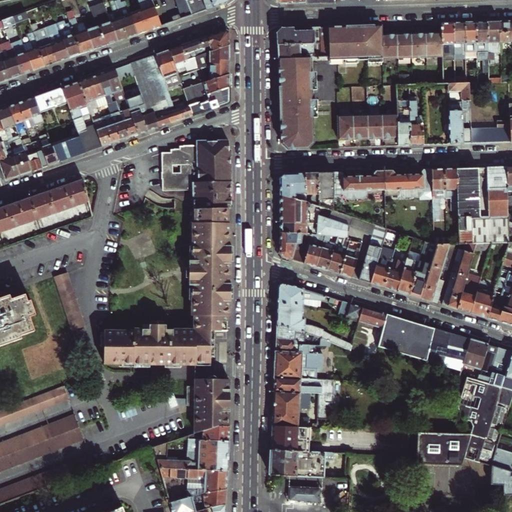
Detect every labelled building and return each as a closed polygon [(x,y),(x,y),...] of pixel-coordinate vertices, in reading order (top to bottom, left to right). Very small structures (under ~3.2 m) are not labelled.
[(137,0),(139,5),(149,32),(155,30),(161,27),(152,3),(151,0),(137,0)] [(151,0),(152,3),(159,0),(174,0),(181,20),(192,17),(187,0),(151,0)] [(201,10),(202,13),(209,11),(226,5),(228,2),(229,0),(187,0),(192,17),(200,14),(197,5),(202,4),(203,9),(201,10)] [(114,2),(115,5),(128,40),(132,38),(137,36),(130,15),(127,7),(122,9),(120,3),(117,3),(116,1),(114,2)] [(104,5),(91,9),(106,47),(112,45),(118,43),(107,15),(104,5)] [(128,40),(115,5),(110,6),(113,13),(107,15),(118,43),(122,41),(128,40)] [(135,13),(130,15),(137,36),(144,34),(149,32),(139,5),(133,7),(135,13)] [(97,28),(86,32),(93,52),(100,49),(106,47),(91,9),(91,10),(97,28)] [(12,18),(15,25),(28,21),(26,14),(12,18)] [(93,52),(86,32),(83,24),(76,26),(71,14),(67,15),(70,25),(81,56),(87,54),(93,52)] [(2,22),(8,40),(10,39),(7,30),(16,27),(15,25),(12,18),(2,22)] [(499,22),(500,41),(511,40),(511,21),(507,21),(499,22)] [(466,58),(476,57),(475,22),(470,23),(465,23),(465,53),(466,58)] [(488,63),(487,22),(480,22),(475,22),(476,57),(482,57),(483,82),(488,82),(488,63)] [(500,41),(499,22),(493,22),(487,22),(488,63),(495,63),(495,58),(500,58),(500,41)] [(56,26),(57,26),(69,60),(75,58),(81,56),(70,25),(65,27),(63,23),(56,26)] [(446,23),(440,23),(441,56),(441,59),(453,59),(453,53),(453,23),(446,23)] [(465,53),(465,23),(458,23),(453,23),(453,53),(465,53)] [(30,27),(33,34),(45,69),(51,66),(57,64),(45,30),(38,32),(36,25),(30,27)] [(360,26),(327,27),(329,55),(329,60),(339,59),(341,59),(352,59),(362,59),(373,58),(381,58),(380,33),(380,25),(360,26)] [(57,26),(45,30),(57,64),(63,62),(69,60),(57,26)] [(320,42),(277,43),(277,47),(278,55),(278,57),(310,56),(329,55),(327,27),(319,27),(320,42)] [(277,33),(277,43),(320,42),(319,27),(311,27),(311,30),(293,30),(293,28),(280,28),(279,31),(277,33)] [(208,37),(211,47),(205,49),(196,52),(198,57),(213,52),(230,46),(230,33),(228,31),(227,30),(208,37)] [(417,32),(410,32),(411,57),(426,57),(425,31),(417,32)] [(434,31),(425,31),(426,57),(441,56),(440,31),(434,31)] [(389,33),(380,33),(381,58),(396,58),(396,32),(389,33)] [(402,32),(396,32),(396,58),(411,57),(410,32),(402,32)] [(23,47),(25,53),(32,73),(39,71),(45,69),(33,34),(29,35),(29,37),(28,38),(30,45),(23,47)] [(208,37),(202,39),(205,49),(211,47),(208,37)] [(196,52),(205,49),(202,39),(191,43),(182,47),(185,56),(189,54),(196,52)] [(9,42),(0,45),(0,56),(8,81),(15,79),(21,77),(14,57),(9,42)] [(211,66),(211,65),(218,64),(218,61),(230,61),(230,52),(230,46),(213,52),(198,57),(194,58),(191,59),(190,60),(194,72),(200,70),(203,69),(202,67),(211,66)] [(186,61),(185,56),(182,47),(177,48),(171,51),(175,65),(186,61)] [(163,53),(155,56),(167,89),(182,83),(177,71),(175,65),(171,51),(163,53)] [(25,53),(14,57),(21,77),(27,75),(32,73),(25,53)] [(8,81),(0,56),(0,84),(4,83),(8,81)] [(149,58),(143,60),(161,111),(168,108),(170,112),(174,111),(173,106),(173,107),(171,102),(167,89),(155,56),(149,58)] [(310,56),(278,57),(279,88),(280,108),(280,124),(281,142),(287,148),(308,147),(314,141),(313,116),(312,98),(312,89),(311,71),(310,56)] [(154,113),(161,111),(143,60),(136,63),(130,65),(144,104),(142,104),(146,116),(150,114),(154,113)] [(186,61),(175,65),(177,71),(186,68),(188,74),(194,72),(190,60),(186,61)] [(218,64),(211,65),(211,66),(202,67),(203,69),(200,70),(200,72),(203,71),(203,83),(206,81),(230,73),(230,66),(230,61),(218,61),(218,64)] [(126,100),(128,106),(136,102),(140,101),(127,66),(121,68),(115,70),(126,100)] [(111,72),(106,73),(114,94),(119,109),(122,107),(121,102),(126,100),(115,70),(111,72)] [(114,94),(106,73),(102,75),(98,76),(97,76),(105,97),(114,94)] [(230,73),(206,81),(208,95),(230,87),(230,80),(230,73)] [(105,97),(97,76),(93,78),(88,79),(98,109),(108,105),(105,97)] [(98,109),(88,79),(84,81),(80,82),(79,82),(91,115),(93,121),(96,120),(93,110),(98,109)] [(77,134),(87,131),(85,127),(82,118),(91,115),(79,82),(72,85),(61,89),(67,105),(72,122),(77,134)] [(448,102),(449,124),(449,133),(449,143),(459,143),(470,143),(470,110),(469,82),(466,82),(454,83),(448,83),(448,91),(460,91),(460,101),(448,102)] [(190,101),(196,99),(193,91),(195,90),(194,86),(184,89),(188,102),(190,101)] [(191,105),(190,101),(188,102),(184,103),(185,107),(189,105),(192,116),(203,113),(229,103),(230,95),(230,87),(208,95),(209,100),(200,104),(199,102),(191,105)] [(34,98),(40,115),(67,105),(61,89),(47,94),(34,98)] [(35,127),(43,124),(40,115),(34,98),(29,100),(26,101),(35,127)] [(409,100),(410,144),(417,144),(423,144),(422,116),(416,116),(416,98),(409,98),(409,100)] [(404,144),(410,144),(409,100),(397,100),(397,113),(398,137),(398,145),(404,144)] [(26,130),(35,127),(26,101),(22,103),(17,105),(26,130)] [(142,133),(146,132),(142,121),(141,117),(136,102),(128,106),(129,109),(132,118),(138,135),(142,133)] [(185,107),(184,103),(182,104),(183,108),(178,109),(181,120),(186,118),(192,116),(189,105),(185,107)] [(17,133),(26,130),(17,105),(13,106),(9,107),(16,129),(17,133)] [(16,129),(9,107),(2,109),(0,110),(0,122),(6,141),(8,145),(15,143),(20,141),(20,140),(19,139),(14,140),(11,131),(16,129)] [(181,120),(178,109),(174,111),(170,112),(166,113),(170,124),(176,122),(181,120)] [(478,110),(470,110),(470,143),(499,142),(510,142),(509,120),(496,121),(495,127),(493,127),(493,129),(483,129),(482,122),(478,122),(478,110)] [(117,113),(111,115),(115,124),(123,121),(121,114),(118,115),(117,113)] [(159,128),(155,117),(154,113),(150,114),(152,118),(142,121),(146,132),(153,130),(159,128)] [(170,124),(166,113),(155,117),(159,128),(165,126),(170,124)] [(397,113),(382,114),(382,137),(390,137),(398,137),(397,113)] [(367,114),(353,115),(354,138),(360,138),(368,138),(367,114)] [(382,114),(367,114),(368,138),(376,138),(382,137),(382,114)] [(105,120),(102,121),(105,128),(115,124),(111,115),(104,118),(105,120)] [(353,115),(338,115),(339,139),(346,138),(354,138),(353,115)] [(138,135),(132,118),(123,121),(129,138),(133,137),(138,135)] [(95,128),(96,130),(105,128),(102,121),(94,124),(95,128)] [(129,138),(123,121),(115,124),(121,141),(125,139),(129,138)] [(121,141),(115,124),(105,128),(110,144),(116,143),(121,141)] [(77,134),(78,137),(83,154),(93,150),(102,147),(96,130),(95,128),(87,131),(77,134)] [(110,144),(105,128),(96,130),(102,147),(107,145),(110,144)] [(29,138),(31,144),(37,142),(40,141),(37,135),(29,138)] [(70,158),(83,154),(78,137),(51,147),(57,163),(70,158)] [(29,138),(20,140),(20,141),(22,147),(31,144),(29,138)] [(57,163),(51,147),(48,138),(40,141),(37,142),(40,152),(35,154),(40,169),(47,166),(52,164),(57,163)] [(0,152),(9,149),(8,145),(6,141),(0,143),(0,152)] [(24,174),(31,172),(26,157),(22,147),(20,141),(15,143),(17,150),(11,152),(12,157),(16,168),(19,176),(24,174)] [(164,153),(164,172),(198,172),(198,164),(230,164),(230,151),(229,151),(228,150),(228,147),(228,142),(226,141),(199,142),(199,146),(181,147),(181,150),(172,150),(172,153),(164,153)] [(9,149),(0,152),(0,160),(12,157),(11,152),(9,149)] [(26,157),(31,172),(36,170),(40,169),(35,154),(26,157)] [(12,157),(0,160),(0,168),(2,173),(16,168),(12,157)] [(231,181),(230,164),(198,164),(198,172),(164,172),(164,191),(195,191),(195,182),(231,181)] [(458,217),(458,230),(471,229),(471,216),(478,215),(477,166),(467,167),(456,167),(458,217)] [(471,229),(458,230),(458,242),(462,242),(475,242),(490,241),(499,241),(509,241),(508,221),(508,208),(508,207),(507,188),(506,166),(491,166),(477,166),(478,215),(471,216),(471,229)] [(458,217),(456,167),(449,168),(444,168),(445,196),(450,196),(450,207),(452,208),(452,217),(458,217)] [(11,179),(19,176),(16,168),(2,173),(5,181),(11,179)] [(399,192),(401,194),(404,196),(418,196),(423,192),(423,190),(432,189),(431,168),(423,168),(421,170),(421,173),(412,173),(402,174),(393,174),(393,171),(391,170),(383,170),(384,189),(399,188),(399,192)] [(439,196),(445,196),(444,168),(439,168),(431,168),(432,189),(432,218),(440,218),(439,196)] [(364,175),(353,175),(343,176),(343,174),(340,171),(333,172),(333,193),(343,192),(343,195),(347,198),(362,198),(365,194),(365,189),(384,189),(383,170),(376,170),(373,173),(373,175),(364,175)] [(318,208),(318,201),(317,172),(311,172),(303,173),(304,194),(309,194),(310,205),(314,206),(318,208)] [(333,193),(333,172),(325,172),(317,172),(318,201),(334,201),(333,193)] [(304,194),(303,173),(283,173),(280,176),(278,179),(278,195),(305,203),(304,194)] [(55,191),(3,208),(10,229),(90,202),(82,181),(55,191)] [(195,195),(231,194),(231,186),(231,181),(195,182),(195,191),(195,195)] [(231,194),(195,195),(195,208),(231,207),(231,200),(231,194)] [(278,201),(278,206),(305,213),(306,208),(308,208),(310,205),(305,203),(278,195),(278,201)] [(359,231),(359,229),(324,219),(325,215),(338,219),(340,214),(334,212),(318,208),(314,206),(312,215),(305,213),(278,206),(278,214),(278,219),(292,218),(296,222),(304,223),(314,224),(314,232),(313,236),(317,236),(323,235),(327,235),(333,235),(336,235),(341,235),(347,235),(346,238),(348,239),(356,241),(359,231)] [(195,224),(193,224),(193,226),(193,241),(193,262),(190,262),(190,286),(193,286),(193,289),(193,315),(196,315),(195,330),(167,330),(167,326),(150,325),(149,330),(134,330),(134,332),(105,331),(104,364),(134,364),(134,366),(156,366),(196,366),(197,364),(210,364),(210,347),(211,332),(225,332),(225,325),(225,317),(227,317),(227,310),(228,302),(229,302),(229,284),(228,284),(228,278),(228,264),(230,264),(230,256),(230,248),(228,247),(228,231),(228,225),(226,224),(226,209),(230,208),(232,208),(231,207),(195,208),(195,210),(195,224)] [(0,232),(10,229),(3,208),(0,209),(0,232)] [(380,247),(385,228),(340,214),(338,219),(325,215),(324,219),(359,229),(359,231),(372,236),(369,244),(380,247)] [(278,231),(309,236),(313,236),(314,232),(310,232),(310,228),(304,227),(304,223),(296,222),(292,218),(278,219),(278,226),(278,231)] [(314,224),(304,223),(304,227),(310,228),(310,232),(314,232),(314,224)] [(283,258),(291,260),(292,255),(290,255),(290,246),(295,246),(298,245),(300,246),(302,239),(308,239),(309,236),(278,231),(278,252),(280,254),(283,258)] [(308,239),(306,248),(302,264),(307,265),(313,267),(321,241),(323,235),(317,236),(313,236),(309,236),(308,239)] [(323,235),(321,241),(313,267),(319,269),(325,271),(334,244),(336,235),(333,235),(327,235),(323,235)] [(334,244),(325,271),(332,272),(337,274),(346,247),(348,239),(346,238),(347,235),(341,235),(338,245),(334,244)] [(412,237),(407,252),(412,254),(417,238),(412,237)] [(306,248),(308,239),(302,239),(300,246),(303,247),(306,248)] [(353,250),(346,247),(337,274),(344,276),(349,277),(360,242),(356,241),(353,250)] [(418,262),(408,294),(413,296),(421,298),(424,287),(427,275),(430,264),(433,254),(436,243),(433,243),(424,241),(418,262)] [(486,292),(477,290),(470,313),(479,316),(487,318),(491,302),(492,298),(494,290),(496,283),(497,280),(498,276),(500,268),(502,265),(504,257),(506,249),(507,246),(509,241),(499,241),(487,282),(489,282),(486,292)] [(436,243),(433,254),(444,257),(446,251),(448,245),(449,243),(446,243),(436,243)] [(369,283),(379,251),(380,247),(369,244),(358,280),(363,282),(369,283)] [(303,247),(300,246),(298,245),(295,246),(293,251),(301,253),(303,247)] [(293,251),(295,246),(290,246),(290,255),(292,255),(291,260),(296,262),(302,264),(306,248),(303,247),(301,253),(293,251)] [(386,253),(379,251),(369,283),(375,285),(382,287),(391,257),(393,249),(388,247),(386,253)] [(460,255),(459,261),(469,264),(472,253),(462,250),(460,255)] [(433,254),(430,264),(441,267),(443,262),(444,257),(433,254)] [(405,261),(391,257),(382,287),(389,289),(396,291),(405,261)] [(511,267),(511,259),(504,257),(502,265),(511,267)] [(405,261),(396,291),(401,293),(408,294),(418,262),(406,258),(405,261)] [(466,275),(467,272),(469,264),(459,261),(457,267),(456,272),(466,275)] [(430,264),(427,275),(438,279),(439,274),(441,267),(430,264)] [(511,271),(508,270),(505,278),(498,276),(497,280),(511,283),(511,271)] [(73,330),(83,326),(68,279),(69,278),(67,271),(55,276),(73,330)] [(453,284),(463,286),(466,275),(456,272),(454,279),(453,284)] [(477,290),(479,279),(480,277),(467,272),(466,275),(463,286),(459,298),(456,309),(464,311),(470,313),(477,290)] [(438,279),(427,275),(424,287),(434,290),(436,285),(438,279)] [(84,324),(69,278),(68,279),(83,326),(85,325),(84,324)] [(487,282),(479,279),(477,290),(486,292),(489,282),(487,282)] [(511,283),(497,280),(496,283),(503,285),(501,292),(511,295),(511,283)] [(281,285),(279,286),(279,302),(303,303),(312,305),(313,299),(321,299),(326,299),(327,296),(284,283),(281,285)] [(450,295),(459,298),(463,286),(453,284),(451,290),(450,295)] [(434,290),(424,287),(421,298),(431,301),(432,298),(434,290)] [(494,303),(502,305),(511,308),(511,295),(501,292),(498,300),(492,298),(491,302),(494,303)] [(0,347),(20,340),(19,337),(34,332),(29,318),(35,316),(30,302),(28,302),(25,295),(12,300),(10,296),(0,299),(0,347)] [(459,298),(450,295),(448,301),(446,306),(456,309),(459,298)] [(335,298),(334,302),(332,310),(331,312),(339,315),(343,301),(335,298)] [(313,299),(312,305),(320,307),(321,299),(313,299)] [(343,301),(339,315),(346,317),(351,303),(343,301)] [(303,319),(303,303),(279,302),(278,315),(278,325),(291,326),(321,336),(327,339),(337,342),(350,347),(352,342),(324,331),(325,330),(314,324),(306,324),(306,319),(303,319)] [(511,308),(502,305),(501,308),(493,306),(494,303),(491,302),(487,318),(511,325),(511,308)] [(351,303),(346,317),(346,318),(349,319),(355,321),(359,322),(359,321),(363,307),(351,303)] [(359,321),(371,325),(375,310),(363,307),(359,321)] [(387,314),(375,310),(371,325),(383,328),(387,314)] [(378,346),(461,372),(464,362),(471,340),(444,332),(431,328),(387,314),(383,328),(378,346)] [(299,344),(303,344),(303,337),(308,338),(308,344),(320,344),(321,336),(291,326),(278,325),(278,338),(277,351),(299,351),(299,344)] [(299,351),(277,351),(277,362),(276,376),(324,379),(324,376),(323,376),(323,369),(324,369),(329,369),(329,368),(328,368),(328,357),(329,357),(329,354),(324,354),(324,352),(321,352),(321,345),(336,346),(337,342),(327,339),(321,336),(320,344),(308,344),(303,344),(299,344),(299,351)] [(471,340),(464,362),(481,367),(488,345),(480,343),(471,340)] [(481,367),(464,362),(461,372),(468,374),(466,378),(493,386),(497,375),(505,378),(511,355),(511,352),(500,349),(488,345),(481,367)] [(511,355),(505,378),(497,375),(493,386),(466,378),(468,374),(461,372),(454,394),(457,400),(472,433),(418,431),(416,455),(416,462),(461,464),(463,457),(491,466),(502,431),(504,424),(511,396),(511,355)] [(190,428),(192,434),(219,426),(228,426),(228,398),(228,380),(218,380),(215,376),(208,376),(203,379),(192,379),(192,387),(183,387),(184,407),(189,407),(192,427),(190,428)] [(325,392),(340,393),(340,380),(324,379),(276,376),(276,382),(276,390),(314,391),(325,392)] [(52,408),(54,408),(57,406),(63,404),(66,403),(70,402),(69,399),(65,390),(59,392),(52,394),(45,397),(38,400),(36,400),(31,402),(25,404),(18,407),(12,409),(5,411),(0,412),(0,427),(4,426),(10,424),(16,421),(23,419),(29,417),(36,414),(42,412),(50,409),(51,409),(52,408)] [(311,418),(303,417),(303,407),(313,408),(314,391),(276,390),(275,397),(275,416),(274,425),(310,427),(311,418)] [(325,392),(324,418),(336,419),(337,402),(339,402),(340,393),(325,392)] [(69,419),(63,422),(58,423),(56,424),(47,427),(35,432),(22,436),(15,439),(9,441),(2,444),(0,444),(0,471),(5,470),(7,469),(11,468),(17,465),(22,464),(24,463),(31,460),(37,458),(44,456),(51,453),(57,451),(64,448),(66,447),(71,445),(78,443),(80,442),(84,441),(75,417),(71,418),(69,419)] [(511,426),(504,424),(502,431),(509,433),(511,426)] [(310,427),(274,425),(274,437),(273,449),(309,450),(310,427)] [(187,436),(187,438),(228,441),(228,434),(228,426),(219,426),(192,434),(187,436)] [(503,484),(504,495),(511,494),(511,474),(511,475),(511,470),(511,433),(509,433),(502,431),(491,466),(493,466),(492,484),(503,484)] [(155,456),(159,467),(227,470),(227,454),(228,441),(187,438),(186,450),(197,451),(196,462),(191,462),(191,460),(186,460),(168,459),(168,450),(182,450),(182,437),(177,439),(168,442),(160,445),(152,447),(155,456)] [(146,449),(137,452),(141,461),(146,459),(155,456),(152,447),(146,449)] [(309,450),(273,449),(273,462),(272,474),(326,476),(326,458),(335,458),(335,452),(312,451),(309,450)] [(186,450),(186,460),(191,460),(191,462),(196,462),(197,451),(186,450)] [(15,498),(17,497),(21,496),(28,493),(32,491),(34,491),(41,488),(47,486),(55,483),(61,481),(62,481),(68,479),(74,476),(77,475),(82,473),(88,471),(91,470),(94,469),(88,455),(85,456),(82,457),(77,459),(72,461),(69,462),(62,465),(57,467),(55,467),(49,469),(41,472),(36,474),(29,477),(27,477),(22,479),(16,481),(12,483),(10,484),(3,486),(0,487),(0,503),(1,503),(2,503),(8,501),(15,498)] [(185,499),(192,496),(211,491),(226,489),(226,480),(227,470),(159,467),(161,477),(187,477),(185,499)] [(187,477),(161,477),(169,503),(185,499),(187,477)] [(324,488),(292,486),(292,499),(307,499),(323,500),(324,488)] [(206,509),(212,508),(225,504),(225,497),(226,489),(211,491),(192,496),(193,499),(205,496),(206,509)] [(185,499),(169,503),(171,511),(195,511),(193,499),(192,496),(185,499)]
